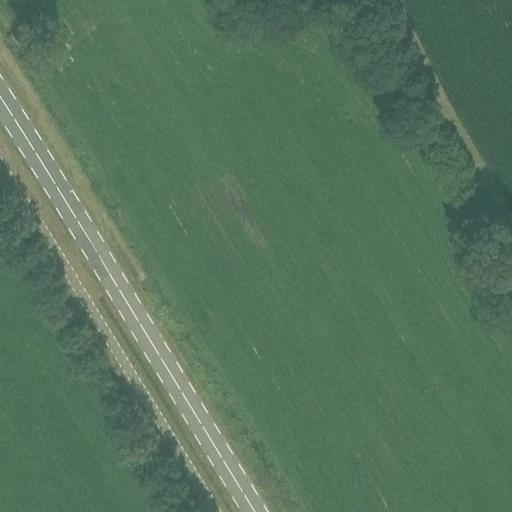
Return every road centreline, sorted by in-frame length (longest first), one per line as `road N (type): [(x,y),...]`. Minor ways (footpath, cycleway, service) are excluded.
road 1 (secondary): [(253,511),(0,106)]
road 2 (track): [(385,0),(511,236)]
